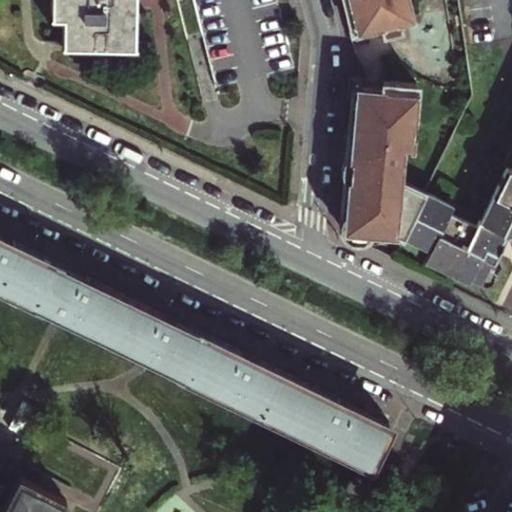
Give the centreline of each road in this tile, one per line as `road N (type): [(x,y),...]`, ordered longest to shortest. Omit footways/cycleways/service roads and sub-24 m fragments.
road 1 (primary): [(0,178),(511,425)]
road 2 (primary): [(303,260),(0,112)]
road 3 (residential): [(303,260),(320,55),(313,0)]
road 4 (primary): [(511,361),(303,260)]
